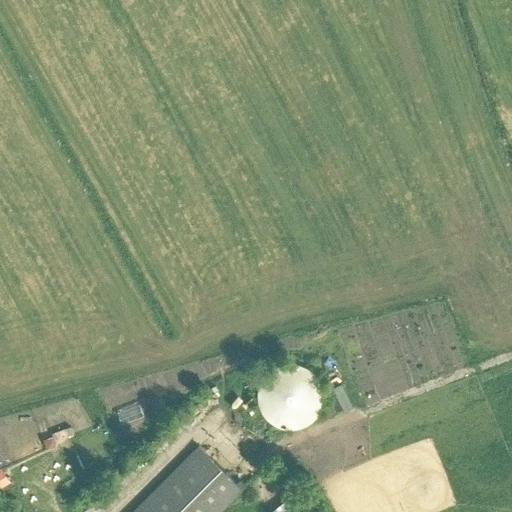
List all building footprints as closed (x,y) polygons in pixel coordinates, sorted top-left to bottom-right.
[(292,361),(281,362),(274,365),(266,372),(261,380),(257,389),(257,398),(259,406),(262,412),(269,419),(273,423),(278,425),(282,426),(287,427),(295,427),(300,425),(308,422),(313,418),(318,412),(321,405),(323,398),(323,391),(322,385),(320,379),(316,374),(311,369),(306,365),(300,363),(292,361)] [(15,438),(24,458),(43,449),(35,429),(15,438)] [(217,511),(242,488),(199,444),(130,511),(217,511)] [(300,450),(313,472),(323,466),(310,444),(300,450)] [(1,467),(0,467),(0,485),(1,486),(9,480),(1,467)]
